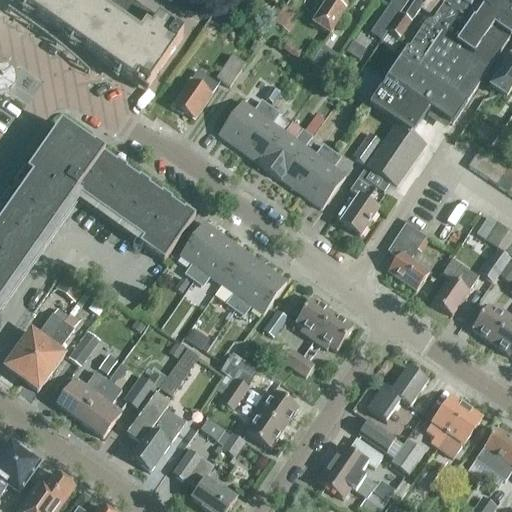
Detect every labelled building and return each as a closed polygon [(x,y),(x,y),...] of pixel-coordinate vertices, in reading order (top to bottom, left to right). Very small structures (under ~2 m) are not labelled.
[(182,40),(124,0),(6,0),(144,95),(182,40)] [(240,24),(249,9),(234,0),(219,0),(215,7),(240,24)] [(423,27),(368,109),(412,139),(429,113),(431,114),(450,127),(452,128),(481,84),(511,38),(511,0),(465,0),(464,2),(460,0),(449,0),(429,31),(423,27)] [(409,0),(392,0),(391,3),(391,7),(371,35),(382,42),(387,34),(399,17),(409,0)] [(399,17),(387,34),(399,42),(422,8),(424,8),(429,0),(435,0),(443,6),(447,0),(416,0),(403,20),(399,17)] [(329,38),(330,37),(345,13),(327,2),(312,27),(329,38)] [(274,26),(289,36),(297,24),(290,20),(294,14),(286,9),(274,26)] [(321,49),(313,44),(298,67),(306,72),(321,49)] [(321,50),(308,71),(325,81),(338,60),(321,50)] [(359,64),(362,59),(348,50),(345,55),(359,64)] [(511,57),(490,91),(506,102),(511,93),(511,57)] [(229,91),(246,67),(232,58),(216,82),(229,91)] [(0,94),(10,93),(15,86),(13,74),(6,68),(0,69),(0,94)] [(194,124),(218,89),(197,74),(173,110),(176,112),(176,114),(182,119),(184,117),(194,124)] [(279,96),(270,91),(263,102),(272,107),(279,96)] [(239,154),(270,111),(263,106),(256,116),(242,106),(218,139),(239,154)] [(258,168),(282,135),(270,127),(277,116),(270,111),(239,154),(258,168)] [(365,172),(396,192),(426,149),(394,128),(364,171),(365,172)] [(93,151),(61,129),(28,176),(24,173),(0,207),(0,285),(67,191),(142,244),(139,249),(163,266),(195,221),(94,150),(93,151)] [(281,185),(305,151),(312,141),(304,135),(296,145),(282,135),(258,168),(258,169),(280,185),(281,185)] [(365,169),(383,144),(371,135),(353,160),(365,169)] [(301,199),(332,155),(324,150),(317,160),(305,151),(281,185),(301,199)] [(477,176),(489,157),(479,151),(467,169),(477,176)] [(332,155),(301,199),(321,214),(345,181),(331,171),(339,160),(332,155)] [(486,182),(499,164),(489,157),(477,176),(486,182)] [(496,189),(508,170),(499,164),(486,182),(496,189)] [(505,195),(511,185),(511,172),(508,170),(496,189),(505,195)] [(389,202),(396,192),(365,172),(350,195),(358,201),(340,227),(360,241),(378,214),(376,213),(385,201),(386,199),(389,202)] [(457,250),(468,230),(439,214),(428,234),(457,250)] [(487,244),(499,226),(489,219),(477,237),(487,244)] [(497,250),(509,232),(499,226),(487,244),(497,250)] [(416,296),(429,277),(409,263),(426,240),(406,227),(388,254),(398,260),(387,276),(416,296)] [(194,286),(225,243),(205,228),(181,261),(194,271),(187,281),(194,286)] [(507,257),(511,248),(511,234),(509,232),(497,250),(499,252),(507,257)] [(222,291),(246,258),(225,243),(194,286),(201,292),(209,281),(222,291)] [(479,277),(493,287),(510,262),(497,253),(479,277)] [(235,316),(266,273),(246,258),(222,291),(235,301),(227,311),(235,316)] [(449,282),(432,306),(451,320),(468,296),(479,281),(461,269),(452,263),(442,277),(449,282)] [(511,286),(511,285),(511,263),(510,263),(500,278),(511,286)] [(266,273),(235,316),(242,321),(249,311),(263,321),(287,288),(266,273)] [(74,306),(87,288),(69,275),(56,293),(74,306)] [(188,287),(181,281),(174,292),(182,297),(188,287)] [(313,346),(331,319),(311,305),(295,328),(302,333),(300,337),(313,346)] [(492,348),(510,321),(497,312),(495,316),(488,310),(471,334),(492,348)] [(74,311),(67,321),(77,328),(84,318),(74,311)] [(21,384),(67,321),(57,314),(41,337),(46,341),(43,345),(31,336),(5,372),(21,384)] [(273,341),(287,321),(276,314),(262,333),(273,341)] [(331,319),(313,346),(326,355),(328,351),(336,357),(352,333),(331,319)] [(67,321),(21,384),(38,396),(64,360),(55,354),(59,350),(60,351),(77,328),(67,321)] [(145,328),(135,321),(130,328),(140,335),(145,328)] [(511,322),(510,321),(492,348),(511,362),(511,322)] [(84,363),(98,343),(87,335),(73,355),(84,363)] [(186,354),(175,347),(168,358),(178,365),(186,354)] [(294,373),(303,361),(291,353),(283,366),(294,373)] [(187,355),(159,394),(171,402),(199,364),(187,355)] [(235,383),(248,392),(259,375),(232,357),(220,375),(226,379),(227,377),(235,383)] [(117,366),(107,359),(97,374),(107,380),(117,366)] [(303,361),(294,373),(305,381),(314,368),(303,361)] [(409,412),(427,385),(407,371),(391,394),(384,389),(367,413),(385,426),(399,405),(409,412)] [(79,426),(108,386),(95,376),(85,391),(75,383),(56,409),(79,426)] [(224,400),(227,395),(235,383),(227,377),(226,379),(216,394),(224,400)] [(139,416),(156,392),(140,381),(123,404),(139,416)] [(241,404),(248,392),(235,383),(227,395),(241,404)] [(108,386),(79,426),(102,443),(121,417),(111,410),(121,395),(108,386)] [(233,415),(241,404),(227,395),(224,400),(220,406),(233,415)] [(257,415),(283,434),(298,413),(274,397),(269,404),(266,402),(257,415)] [(155,398),(126,437),(140,448),(130,462),(150,477),(185,428),(166,414),(170,408),(155,398)] [(437,452),(465,412),(450,401),(426,435),(435,442),(431,447),(437,452)] [(465,412),(437,452),(453,463),(481,423),(465,412)] [(269,454),(283,434),(257,415),(248,428),(251,431),(246,438),(269,454)] [(230,440),(207,424),(200,434),(223,450),(222,452),(234,462),(244,448),(231,438),(230,440)] [(388,459),(398,444),(367,424),(358,439),(388,459)] [(511,445),(496,434),(466,478),(484,490),(486,487),(498,495),(511,475),(511,445)] [(409,478),(424,455),(406,443),(391,465),(409,478)] [(330,469),(371,496),(376,488),(361,477),(367,468),(372,471),(379,461),(355,444),(348,455),(342,451),(330,469)] [(18,496),(39,467),(10,446),(0,459),(0,499),(8,489),(18,496)] [(216,491),(205,484),(213,471),(190,455),(173,480),(184,488),(186,486),(197,493),(190,503),(202,511),(201,511),(230,511),(236,504),(216,490),(216,491)] [(438,497),(456,473),(446,466),(429,491),(438,497)] [(382,511),(386,507),(371,496),(330,469),(317,487),(342,504),(350,493),(364,502),(358,511),(382,511)] [(59,511),(74,492),(53,477),(43,492),(37,487),(19,511),(59,511)] [(372,496),(386,506),(394,495),(380,485),(372,496)] [(496,511),(497,511),(482,501),(474,511),(496,511)]
